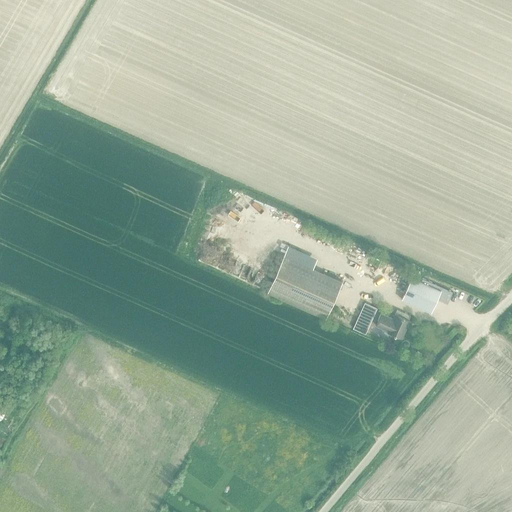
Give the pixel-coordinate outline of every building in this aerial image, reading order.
[(268,292),(325,318),(342,281),(285,255),(268,292)] [(384,277),(386,295),(400,294),(398,276),(384,277)] [(411,277),(401,299),(431,312),(437,299),(439,300),(441,297),(447,300),(452,290),(423,277),(421,281),(411,277)] [(353,328),(358,330),(363,319),(370,322),(376,308),(365,303),(358,317),(353,328)] [(409,320),(409,319),(410,315),(397,309),(393,318),(382,313),(376,325),(387,330),(387,331),(401,338),(409,320)] [(452,359),(463,349),(459,345),(448,355),(452,359)] [(75,493),(78,489),(70,484),(68,488),(75,493)] [(140,502),(133,511),(142,511),(146,506),(140,502)]
